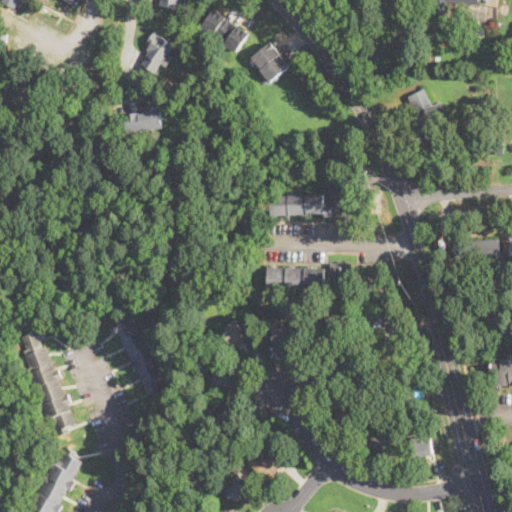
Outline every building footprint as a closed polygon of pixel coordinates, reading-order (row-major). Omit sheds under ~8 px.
[(80,0),(77,6),(65,0),(19,0),(16,8),(2,1),(2,0),(80,0)] [(186,0),(185,7),(179,6),(179,9),(160,5),(160,0),(186,0)] [(238,52),(223,41),(219,46),(215,44),(219,38),(202,26),(214,9),(250,34),(238,52)] [(485,29),(484,38),(476,37),(477,29),(485,29)] [(155,73),(142,64),(148,56),(145,55),(149,50),(147,49),(150,46),(147,44),(155,31),(174,45),(155,73)] [(0,33),(8,34),(7,42),(0,41),(0,33)] [(290,66),(272,83),(266,76),(264,78),(254,66),(258,63),(253,57),(271,42),(282,54),(280,55),(290,66)] [(511,43),(511,60),(502,60),(503,43),(511,43)] [(425,88),(434,106),(441,102),(450,120),(442,124),(446,132),(431,140),(423,124),(421,125),(414,111),(416,110),(409,97),(425,88)] [(160,104),(163,128),(128,133),(125,114),(139,112),(139,114),(142,113),(142,111),(146,110),(146,106),(160,104)] [(478,148),(469,150),(468,140),(476,138),(478,148)] [(504,142),(504,153),(496,153),(496,142),(504,142)] [(349,198),(352,198),(352,210),(349,210),(349,219),(331,219),(331,216),(325,216),(324,203),(329,203),(329,182),(348,181),(349,198)] [(324,213),(272,215),(271,196),(324,194),(324,213)] [(499,239),(501,258),(487,259),(487,264),(479,264),(479,259),(469,260),(469,257),(456,258),(454,241),(468,239),(468,242),(499,239)] [(352,282),(353,283),(353,285),(353,286),(351,287),(351,289),(341,289),(341,297),(328,297),(326,290),(269,289),(269,267),(325,267),(325,282),(330,282),(330,263),(352,263),(352,282)] [(490,311),(484,313),(479,300),(485,298),(490,311)] [(480,308),(464,313),(462,305),(477,299),(480,308)] [(313,304),(311,314),(303,313),(305,303),(313,304)] [(394,328),(394,316),(369,315),(368,327),(394,328)] [(134,328),(137,327),(139,330),(143,328),(149,340),(152,339),(154,343),(156,342),(159,347),(155,349),(162,363),(160,364),(166,377),(162,378),(164,382),(161,384),(167,396),(149,405),(145,396),(148,394),(137,371),(135,372),(130,362),(133,361),(131,355),(129,356),(118,332),(114,334),(109,325),(128,316),(134,328)] [(336,328),(348,328),(347,345),(341,344),(341,347),(324,346),(324,341),(316,340),(317,327),(326,328),(327,316),(336,317),(336,328)] [(240,348),(237,345),(233,348),(223,334),(238,323),(250,340),(240,348)] [(293,327),(292,346),(274,345),(275,326),(293,327)] [(44,348),(47,347),(56,369),(59,368),(63,378),(60,380),(66,394),(68,393),(72,403),(69,404),(77,424),(68,427),(70,432),(60,435),(55,421),(52,422),(51,418),(45,420),(44,416),(46,415),(42,405),(45,404),(39,391),(36,392),(34,388),(37,387),(32,377),(29,378),(27,374),(29,373),(27,369),(30,368),(25,355),(26,355),(24,350),(27,349),(22,337),(41,329),(45,338),(41,340),(44,348)] [(511,352),(511,386),(509,386),(509,385),(491,384),(492,359),(507,359),(508,352),(511,352)] [(349,379),(334,380),(334,376),(331,376),(330,363),(348,362),(349,379)] [(234,387),(216,382),(218,373),(213,372),(216,363),(238,370),(234,387)] [(360,414),(345,426),(334,412),(350,400),(360,414)] [(220,434),(213,414),(231,408),(238,428),(220,434)] [(418,412),(418,421),(409,421),(409,412),(418,412)] [(380,425),(397,433),(385,459),(378,456),(379,453),(371,449),(370,450),(362,446),(370,428),(377,431),(380,425)] [(415,458),(412,438),(431,435),(434,455),(415,458)] [(274,476),(272,474),(268,479),(249,462),(266,443),(286,463),(274,476)] [(75,457),(83,462),(74,480),(76,482),(71,490),(69,489),(60,505),(63,506),(60,511),(32,511),(31,511),(33,507),(28,505),(31,500),(33,502),(39,492),(40,493),(47,481),(43,479),(45,475),(48,476),(53,467),(49,465),(51,461),(56,464),(59,459),(61,461),(68,448),(77,452),(75,457)] [(242,461),(233,453),(238,448),(246,455),(242,461)] [(243,467),(237,473),(231,467),(237,461),(243,467)] [(238,501),(225,490),(239,473),(249,482),(245,486),(248,489),(238,501)]
